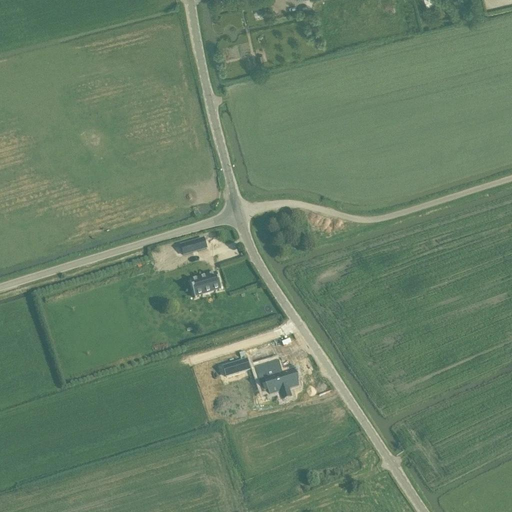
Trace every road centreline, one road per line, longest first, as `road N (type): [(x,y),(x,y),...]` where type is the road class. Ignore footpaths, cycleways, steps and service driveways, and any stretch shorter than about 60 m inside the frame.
road 1 (tertiary): [(425,511),(259,266),(235,216)]
road 2 (unclassified): [(235,216),(298,205),(374,222),(511,181)]
road 3 (unclassified): [(0,288),(235,216)]
road 4 (tertiary): [(235,216),(190,0)]
